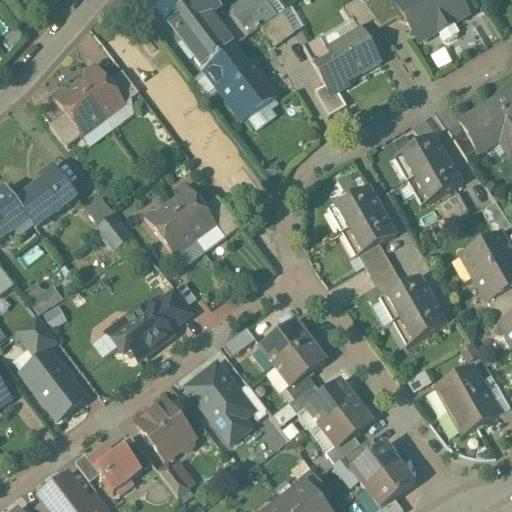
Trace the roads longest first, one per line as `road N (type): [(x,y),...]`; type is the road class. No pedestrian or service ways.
road 1 (residential): [(0,495),(297,281)]
road 2 (residential): [(297,281),(396,409),(448,511)]
road 3 (residential): [(351,150),(437,297)]
road 4 (residential): [(340,156),(313,171),(288,207),(297,281)]
road 5 (residential): [(88,0),(0,96)]
